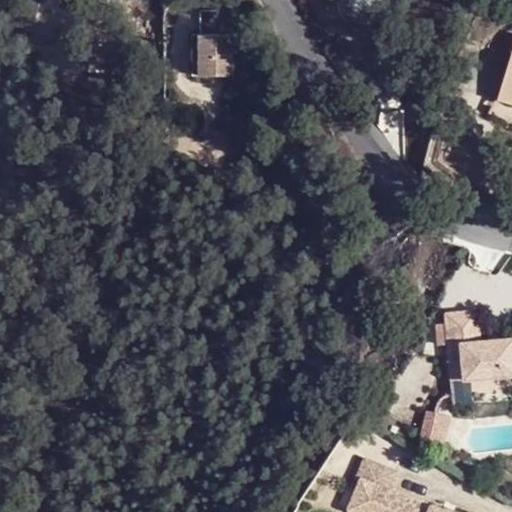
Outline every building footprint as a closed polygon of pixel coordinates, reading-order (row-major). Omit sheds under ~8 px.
[(231,23),(231,8),(197,7),(197,23),(231,23)] [(232,37),(200,37),(200,78),(232,78),(232,37)] [(511,101),(511,49),(498,96),(511,101)] [(471,311),(438,314),(446,383),(511,377),(511,374),(511,373),(511,339),(474,342),(471,311)] [(449,511),(437,507),(436,510),(394,492),(403,472),(372,458),(362,477),(367,479),(354,508),(362,511),(449,511)]
